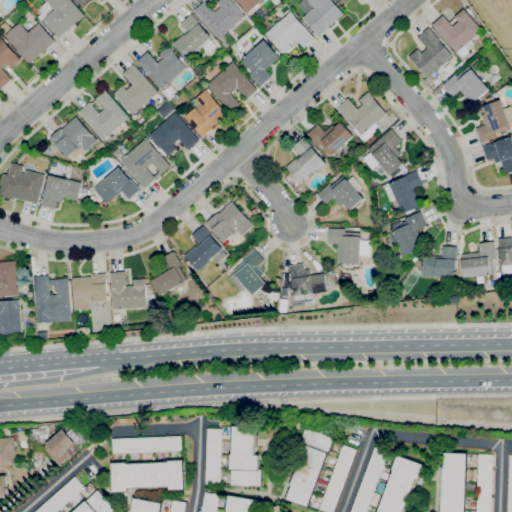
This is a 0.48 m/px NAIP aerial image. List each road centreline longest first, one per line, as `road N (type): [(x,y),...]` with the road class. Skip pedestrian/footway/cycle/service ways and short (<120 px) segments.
road 1 (primary): [(0,406),(245,386),(511,380)]
road 2 (residential): [(411,0),(147,228),(70,241),(0,226)]
road 3 (primary): [(511,343),(112,358)]
road 4 (residential): [(362,43),(436,128),(461,207),(511,203)]
road 5 (residential): [(155,0),(0,137)]
